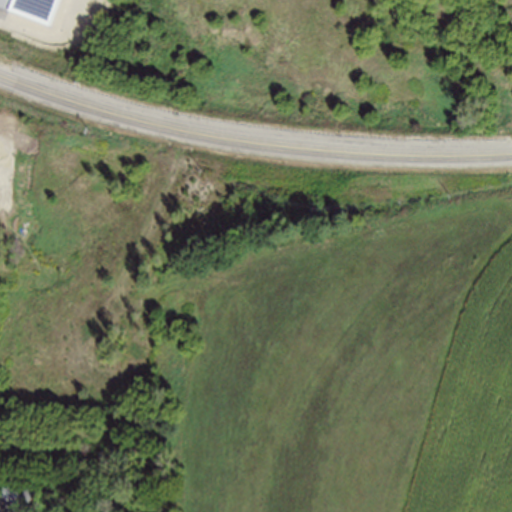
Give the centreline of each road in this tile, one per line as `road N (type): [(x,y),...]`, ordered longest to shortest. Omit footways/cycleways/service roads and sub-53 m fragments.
road 1 (secondary): [(511,155),(264,142),(168,125),(0,74)]
road 2 (track): [(82,360),(173,199),(191,128)]
